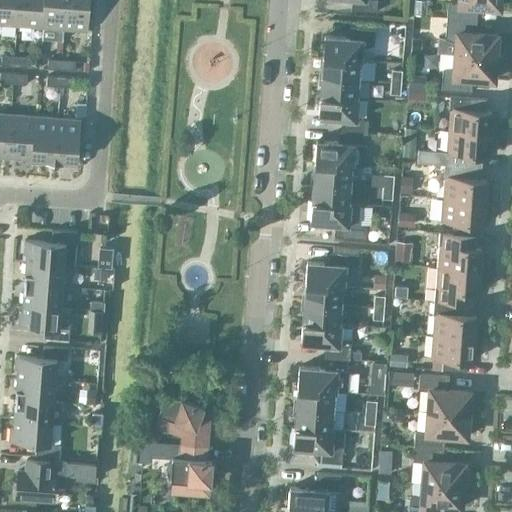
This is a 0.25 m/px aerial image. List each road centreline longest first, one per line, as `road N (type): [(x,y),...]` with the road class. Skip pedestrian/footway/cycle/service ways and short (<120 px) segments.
road 1 (residential): [(285,0),(245,511)]
road 2 (residential): [(113,0),(95,197),(82,207),(0,202)]
